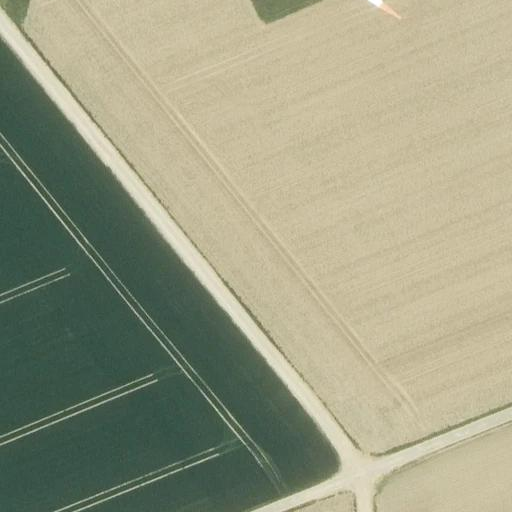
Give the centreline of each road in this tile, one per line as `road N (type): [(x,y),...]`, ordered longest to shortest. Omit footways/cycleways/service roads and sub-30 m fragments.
road 1 (track): [(0,24),(356,459),(361,511)]
road 2 (track): [(359,474),(511,413)]
